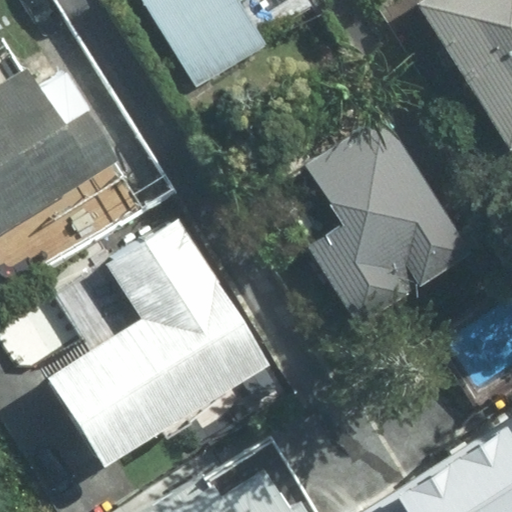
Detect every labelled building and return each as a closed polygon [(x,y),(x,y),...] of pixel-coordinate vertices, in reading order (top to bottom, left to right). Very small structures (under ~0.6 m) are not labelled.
[(341,6),(336,0),(144,0),(196,89),(341,6)] [(511,0),(431,0),(511,133),(511,0)] [(25,18),(0,33),(0,233),(116,159),(25,18)] [(390,104),(280,172),(367,311),(476,244),(390,104)] [(280,366),(187,221),(110,263),(146,316),(56,377),(115,467),(280,366)] [(511,511),(511,418),(362,511),(511,511)] [(231,496),(224,484),(177,511),(320,511),(312,499),(300,506),(273,470),(231,496)]
